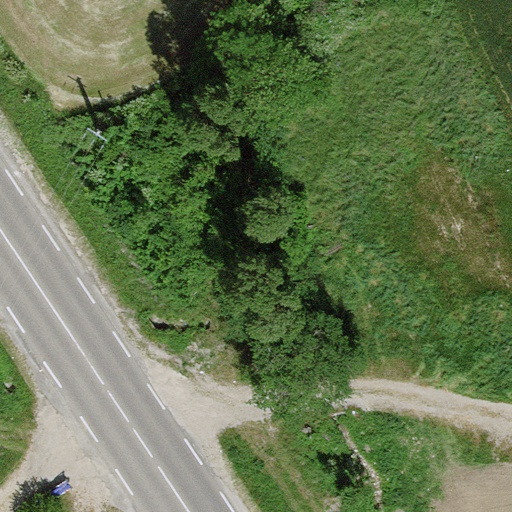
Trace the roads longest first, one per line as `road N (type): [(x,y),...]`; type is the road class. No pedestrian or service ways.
road 1 (track): [(511,412),(417,398),(258,392),(128,417),(0,511)]
road 2 (primary): [(0,225),(191,511)]
road 3 (track): [(258,392),(332,511)]
